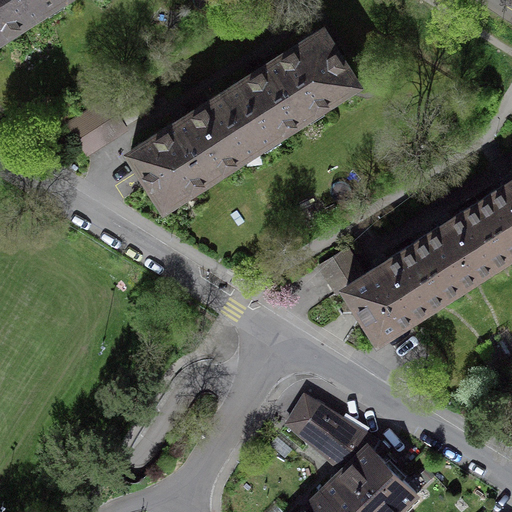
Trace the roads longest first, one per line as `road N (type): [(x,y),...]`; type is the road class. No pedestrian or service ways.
road 1 (residential): [(0,158),(285,337)]
road 2 (residential): [(285,337),(511,479)]
road 3 (residential): [(285,337),(176,510)]
